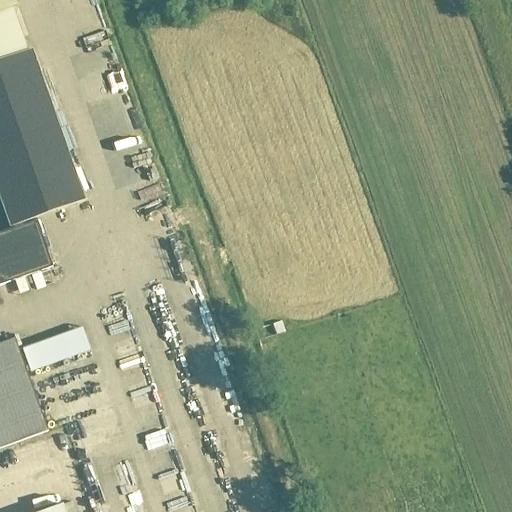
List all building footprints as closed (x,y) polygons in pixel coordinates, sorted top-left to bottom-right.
[(30,51),(25,53),(10,9),(15,7),(12,0),(0,0),(0,207),(8,230),(84,203),(30,51)] [(124,146),(145,137),(140,125),(119,134),(124,146)] [(0,235),(0,286),(49,270),(33,224),(0,235)] [(123,354),(145,346),(135,320),(113,327),(123,354)] [(23,341),(28,365),(90,352),(85,328),(23,341)] [(11,342),(0,346),(0,451),(45,435),(11,342)] [(124,354),(128,374),(150,369),(145,349),(124,354)] [(156,377),(137,378),(140,419),(159,418),(156,377)]
